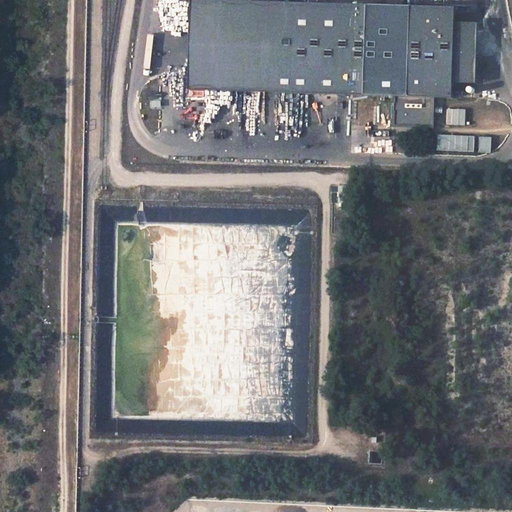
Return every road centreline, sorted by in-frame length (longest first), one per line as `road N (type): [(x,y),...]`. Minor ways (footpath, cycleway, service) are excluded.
road 1 (track): [(62,511),(72,0)]
road 2 (unknown): [(140,40),(169,59),(170,153)]
